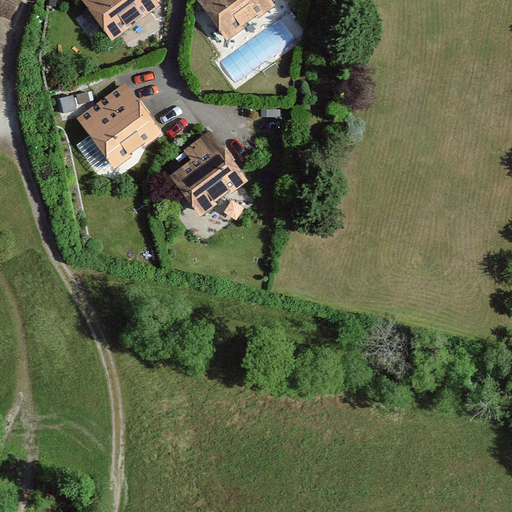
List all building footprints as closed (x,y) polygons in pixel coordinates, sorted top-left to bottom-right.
[(21,0),(0,0),(0,17),(11,22),(21,0)] [(85,0),(80,4),(110,44),(160,9),(153,0),(85,0)] [(274,7),(268,0),(211,0),(205,5),(231,39),(274,7)] [(122,81),(95,101),(108,117),(90,131),(116,166),(161,133),(122,81)] [(209,130),(183,149),(189,166),(172,178),(200,217),(247,183),(209,130)]
